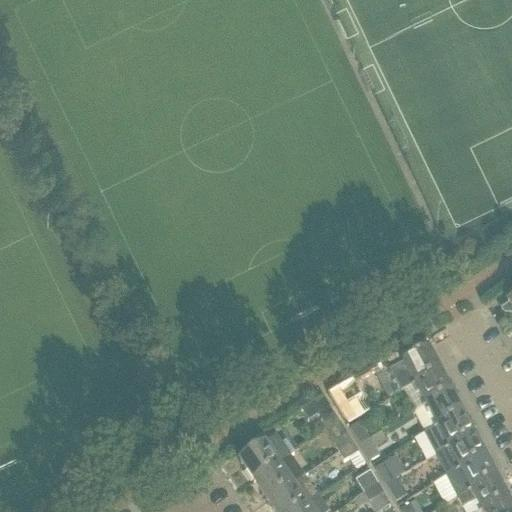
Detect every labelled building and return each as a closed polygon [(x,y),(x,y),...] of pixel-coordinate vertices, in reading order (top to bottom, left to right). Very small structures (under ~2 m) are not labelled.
[(413,387),(440,373),(428,351),(399,367),(404,375),(406,374),(413,387)] [(440,373),(413,387),(424,408),(451,394),(440,373)] [(351,381),(328,395),(347,426),(370,412),(351,381)] [(451,394),(424,408),(435,429),(462,415),(451,394)] [(323,398),(310,405),(327,432),(338,425),(329,409),(323,398)] [(462,415),(435,429),(423,436),(434,457),(447,450),(473,436),(462,415)] [(359,446),(368,441),(358,425),(350,430),(359,446)] [(368,441),(359,446),(370,463),(378,457),(374,450),(386,443),(380,433),(368,441)] [(346,436),(332,445),(338,454),(352,445),(346,436)] [(447,450),(434,457),(445,478),(444,479),(444,480),(458,471),(484,457),(473,436),(447,450)] [(289,458),(286,454),(275,438),(239,463),(253,483),(289,458)] [(352,445),(338,454),(343,464),(358,455),(352,445)] [(458,471),(444,480),(455,501),(469,493),(495,479),(484,457),(458,471)] [(289,458),(253,483),(266,503),(303,478),(289,458)] [(385,487),(393,482),(383,466),(375,471),(385,487)] [(377,487),(372,478),(369,474),(355,482),(363,495),(377,487)] [(295,511),(316,498),(303,478),(266,503),(272,511),(295,511)] [(469,493),(455,501),(460,511),(474,503),(479,511),(483,511),(507,500),(495,479),(469,493)] [(393,482),(385,487),(395,503),(403,498),(393,482)] [(377,487),(363,495),(368,504),(367,505),(371,511),(381,511),(390,507),(383,496),(377,487)] [(326,511),(316,498),(295,511),(326,511)] [(511,511),(511,510),(507,500),(483,511),(511,511)]
